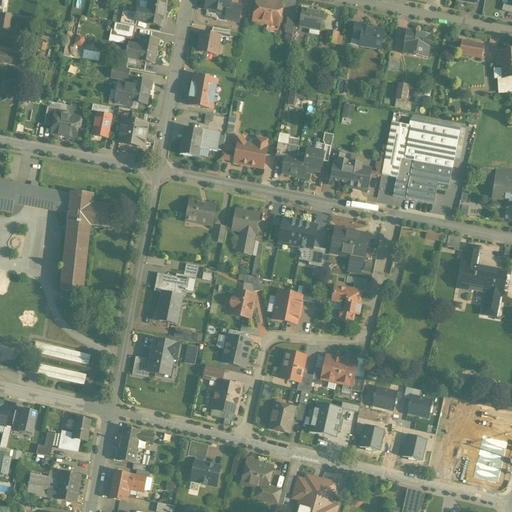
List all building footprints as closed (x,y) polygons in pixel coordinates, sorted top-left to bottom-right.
[(166,0),(149,0),(147,13),(138,11),(137,16),(122,13),(120,25),(135,28),(135,29),(137,22),(145,24),(145,25),(162,29),(166,12),(164,12),(166,0)] [(207,0),(205,10),(217,13),(217,15),(227,17),(229,6),(230,0),(207,0)] [(282,7),(257,2),(253,22),(255,22),(256,24),(267,27),(269,25),(278,27),(282,7)] [(240,8),(229,6),(227,17),(226,22),(237,24),(240,8)] [(323,15),(302,11),(299,28),(309,30),(309,29),(320,31),(323,15)] [(11,18),(0,16),(0,17),(0,31),(8,33),(11,18)] [(295,21),(287,19),(284,35),(292,36),(295,21)] [(135,29),(114,25),(112,33),(119,34),(119,39),(133,41),(135,29)] [(362,28),(355,26),(352,38),(360,40),(362,28)] [(373,30),(362,28),(360,40),(359,46),(371,48),(371,49),(380,51),(383,34),(373,32),(373,30)] [(230,33),(212,30),(211,37),(220,39),(229,41),(230,33)] [(431,35),(408,31),(403,55),(426,59),(431,35)] [(337,34),(328,33),(326,45),(335,46),(337,39),(337,34)] [(211,37),(200,35),(197,53),(216,57),(220,39),(211,37)] [(86,39),(77,39),(77,47),(86,47),(86,39)] [(158,43),(141,40),(139,50),(137,62),(154,65),(158,43)] [(483,46),(453,40),(451,53),(481,58),(483,46)] [(139,50),(130,48),(127,60),(137,62),(139,50)] [(511,52),(500,53),(496,54),(497,67),(501,66),(501,69),(494,70),(495,79),(498,78),(499,93),(505,92),(505,89),(509,91),(511,89),(511,52)] [(13,56),(0,54),(0,62),(11,64),(13,56)] [(403,57),(390,55),(389,64),(401,66),(403,57)] [(129,72),(112,69),(110,79),(127,82),(129,72)] [(216,82),(193,78),(190,93),(188,93),(187,98),(189,98),(188,106),(211,111),(216,82)] [(150,84),(133,81),(132,87),(129,103),(132,104),(146,106),(150,84)] [(132,87),(119,85),(115,105),(131,107),(132,104),(129,103),(132,87)] [(408,86),(398,85),(395,100),(396,100),(394,107),(403,109),(404,102),(405,102),(408,86)] [(307,107),(307,102),(319,102),(319,93),(290,93),(290,107),(307,107)] [(346,103),(344,116),(354,118),(356,105),(346,103)] [(59,110),(47,108),(44,126),(52,127),(55,115),(58,115),(59,110)] [(94,114),(90,136),(106,139),(110,117),(94,114)] [(148,117),(131,114),(131,116),(129,123),(146,126),(148,117)] [(58,115),(55,115),(52,127),(51,135),(75,139),(77,129),(73,128),(75,119),(58,115)] [(146,126),(129,123),(131,116),(124,115),(118,144),(143,148),(147,126),(146,126)] [(459,129),(410,120),(409,127),(403,159),(452,169),(456,145),(459,133),(459,129)] [(382,173),(381,176),(378,175),(378,176),(396,179),(400,159),(403,159),(409,127),(391,123),(383,165),(382,173)] [(202,133),(185,130),(180,155),(198,159),(199,150),(202,133)] [(219,135),(202,132),(202,133),(199,150),(216,153),(219,135)] [(327,133),(325,143),(333,145),(336,135),(327,133)] [(465,134),(459,133),(456,145),(462,146),(465,134)] [(256,140),(255,147),(246,145),(242,139),(234,144),(237,148),(234,163),(234,164),(262,169),(266,149),(265,149),(267,142),(256,140)] [(285,146),(277,144),(275,157),(283,158),(285,146)] [(237,148),(223,146),(220,161),(234,163),(237,148)] [(299,148),(288,146),(285,158),(282,175),(296,177),(296,179),(302,180),(303,179),(304,179),(305,173),(307,162),(305,162),(296,160),(299,148)] [(331,147),(324,146),(323,153),(324,153),(322,163),(328,164),(331,147)] [(314,153),(307,152),(305,162),(307,162),(305,173),(308,173),(311,172),(318,173),(320,172),(322,163),(324,153),(323,153),(316,151),(314,153)] [(352,156),(339,154),(337,162),(350,164),(352,156)] [(403,159),(400,159),(396,179),(392,197),(433,205),(437,184),(448,186),(452,169),(403,159)] [(350,164),(337,162),(337,164),(334,163),(331,181),(346,184),(345,187),(354,188),(354,187),(367,190),(370,173),(359,171),(360,166),(350,164)] [(511,175),(511,173),(497,171),(495,182),(511,184),(511,175)] [(511,184),(495,182),(495,185),(501,186),(499,200),(508,201),(507,206),(511,207),(511,184)] [(92,197),(71,194),(71,195),(14,184),(12,192),(0,189),(0,211),(12,214),(13,205),(69,215),(61,292),(82,294),(89,227),(112,229),(114,208),(91,206),(92,197)] [(215,207),(189,202),(185,222),(212,227),(215,207)] [(259,216),(235,211),(231,231),(232,231),(233,228),(243,230),(243,233),(254,235),(255,235),(259,216)] [(316,227),(283,220),(279,242),(303,247),(302,249),(308,250),(311,250),(312,248),(316,227)] [(224,228),(216,227),(213,243),(221,244),(224,228)] [(360,273),(362,259),(363,259),(364,253),(368,236),(342,231),(343,229),(335,227),(330,254),(337,255),(338,254),(339,253),(350,255),(347,273),(359,275),(360,273)] [(427,239),(443,241),(444,234),(428,232),(427,239)] [(254,235),(243,233),(239,253),(237,253),(237,254),(250,256),(254,235)] [(461,239),(448,237),(446,247),(454,249),(453,251),(458,252),(461,239)] [(265,245),(257,243),(251,278),(258,279),(265,245)] [(468,246),(467,253),(463,252),(462,255),(463,260),(465,261),(464,266),(476,268),(480,248),(468,246)] [(325,250),(312,248),(311,250),(308,250),(305,262),(309,263),(308,266),(321,268),(325,250)] [(376,255),(364,253),(363,259),(362,259),(360,273),(372,276),(376,255)] [(198,268),(186,265),(183,281),(176,280),(172,296),(180,298),(182,285),(194,288),(198,268)] [(464,266),(463,265),(457,295),(466,296),(467,291),(490,295),(501,297),(502,297),(506,273),(476,268),(464,266)] [(176,279),(157,275),(154,293),(162,294),(172,296),(176,280),(176,279)] [(251,278),(245,276),(243,285),(251,286),(252,293),(261,292),(258,279),(251,278)] [(365,281),(355,279),(354,285),(353,291),(361,292),(362,293),(365,281)] [(317,290),(302,287),(300,297),(301,297),(300,301),(315,304),(317,290)] [(353,291),(334,287),(332,301),(344,304),(343,312),(339,311),(338,321),(352,323),(353,315),(358,316),(360,306),(358,305),(361,292),(353,291)] [(254,296),(236,292),(234,300),(233,300),(231,301),(230,306),(231,308),(234,309),(235,310),(234,317),(249,320),(254,296)] [(300,297),(278,293),(272,320),(296,325),(297,319),(298,318),(301,304),(300,303),(300,301),(301,297),(300,297)] [(172,296),(162,294),(156,322),(176,326),(180,306),(179,306),(180,298),(181,298),(180,298),(172,296)] [(501,297),(490,295),(487,308),(483,307),(482,316),(496,318),(501,297)] [(192,333),(175,330),(173,338),(191,341),(192,333)] [(250,342),(227,337),(224,350),(247,355),(250,342)] [(146,376),(171,380),(177,344),(153,340),(146,376)] [(36,354),(90,366),(93,355),(39,343),(36,354)] [(247,355),(224,350),(221,364),(244,369),(247,355)] [(305,357),(286,352),(280,379),(298,383),(299,383),(301,374),(305,357)] [(337,360),(325,357),(323,370),(320,380),(321,380),(336,383),(341,359),(338,358),(337,360)] [(356,364),(345,361),(345,360),(341,359),(336,383),(351,387),(354,377),(356,364)] [(86,386),(88,374),(45,365),(43,376),(86,386)] [(224,371),(206,367),(203,380),(217,384),(218,382),(221,382),(224,371)] [(315,368),(313,377),(311,384),(319,386),(321,380),(320,380),(323,370),(315,368)] [(313,377),(301,374),(299,383),(298,383),(296,391),(309,394),(311,384),(313,377)] [(365,379),(354,377),(351,387),(350,391),(362,394),(365,379)] [(221,382),(218,382),(217,384),(216,389),(214,390),(213,395),(214,397),(213,400),(212,401),(210,406),(212,408),(211,411),(235,417),(238,406),(237,406),(241,387),(221,382)] [(266,385),(264,395),(273,397),(275,387),(266,385)] [(377,388),(373,407),(393,412),(397,393),(377,388)] [(412,396),(419,398),(420,392),(406,389),(403,399),(411,401),(412,396)] [(411,401),(407,415),(428,420),(432,401),(419,398),(412,396),(411,401)] [(0,403),(0,425),(5,427),(10,406),(0,403)] [(306,405),(299,403),(298,406),(296,418),(295,420),(303,422),(306,405)] [(291,408),(274,404),(273,412),(271,412),(269,422),(270,422),(269,429),(288,434),(292,417),(294,409),(291,408)] [(316,404),(310,433),(336,438),(342,410),(316,404)] [(37,413),(23,410),(18,433),(32,436),(37,413)] [(90,423),(76,420),(73,436),(72,440),(79,441),(86,442),(90,423)] [(360,447),(379,452),(383,431),(364,427),(360,447)] [(140,433),(122,430),(116,462),(133,465),(142,466),(143,456),(144,457),(147,445),(152,446),(154,436),(140,433)] [(55,433),(48,432),(44,448),(38,447),(36,456),(49,458),(55,433)] [(73,436),(62,434),(59,449),(70,452),(77,453),(79,441),(72,440),(73,436)] [(407,437),(402,457),(422,461),(426,441),(407,437)] [(473,477),(497,483),(507,442),(482,437),(478,455),(479,455),(478,460),(477,460),(473,477)] [(207,447),(197,445),(191,443),(190,444),(187,457),(187,458),(204,461),(207,447)] [(10,451),(0,448),(0,456),(3,457),(9,459),(10,451)] [(234,460),(233,476),(241,476),(242,460),(234,460)] [(272,469),(247,462),(241,483),(261,488),(258,500),(277,505),(281,491),(267,487),(272,469)] [(219,469),(195,463),(190,482),(200,484),(200,485),(206,486),(215,488),(219,469)] [(148,467),(142,466),(133,465),(132,471),(136,472),(147,473),(148,467)] [(80,476),(61,473),(59,482),(55,501),(75,505),(80,476)] [(129,476),(115,473),(109,500),(124,503),(127,489),(129,476)] [(49,479),(30,476),(26,495),(46,499),(49,480),(49,479)] [(135,477),(129,476),(127,489),(143,493),(146,479),(135,477)] [(59,482),(49,480),(46,499),(55,501),(59,482)] [(319,485),(298,480),(293,497),(300,499),(296,511),(334,511),(336,507),(329,506),(335,484),(320,481),(319,485)] [(417,511),(421,493),(407,490),(401,511),(417,511)]
